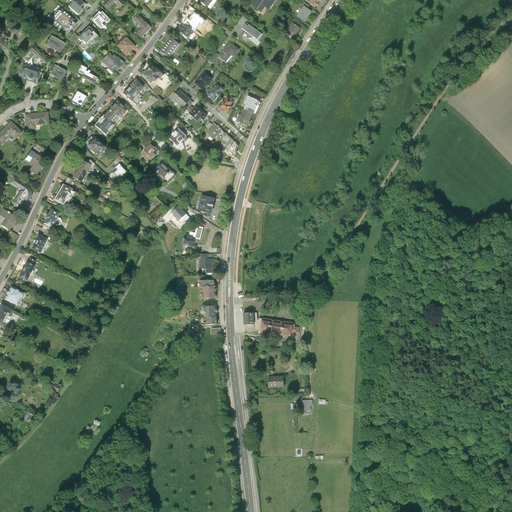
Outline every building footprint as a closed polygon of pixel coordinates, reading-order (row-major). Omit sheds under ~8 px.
[(83,7),(76,0),(71,5),(75,8),(80,13),(85,8),(83,7)] [(270,11),(276,0),(252,0),(249,4),(262,13),(266,8),(270,11)] [(78,18),(65,7),(61,4),(50,16),(54,20),(53,20),(65,32),(67,30),(70,33),(80,22),(77,19),(78,18)] [(306,6),(300,15),(307,20),(314,11),(306,6)] [(101,14),(96,19),(100,24),(106,18),(108,21),(111,18),(105,11),(104,9),(103,10),(100,13),(101,14)] [(141,13),(136,18),(144,26),(138,32),(143,38),(155,26),(150,21),(149,22),(141,13)] [(188,19),(184,24),(194,32),(200,24),(201,25),(204,21),(195,14),(192,18),(193,19),(191,22),(188,19)] [(227,38),(230,40),(232,37),(238,41),(245,32),(241,29),(246,23),(247,21),(242,17),(230,32),(227,29),(224,33),(228,36),(227,38)] [(303,27),(295,22),(288,31),(297,38),(299,35),(298,34),(303,27)] [(246,23),(241,29),(245,32),(258,41),(263,35),(246,23)] [(194,32),(184,24),(179,31),(188,39),(194,32)] [(104,36),(94,26),(81,39),(87,46),(96,38),(99,41),(104,36)] [(54,33),(48,43),(62,51),(68,41),(54,33)] [(139,45),(129,35),(119,44),(129,55),(139,45)] [(172,39),(161,53),(169,58),(179,44),(172,39)] [(230,43),(219,56),(226,62),(232,55),(233,57),(239,50),(230,43)] [(111,52),(104,60),(111,66),(110,67),(117,73),(127,62),(120,56),(119,56),(116,53),(115,55),(111,52)] [(216,53),(210,61),(212,63),(219,55),(216,53)] [(44,67),(26,61),(23,71),(41,78),(44,67)] [(69,70),(57,63),(51,72),(64,79),(69,70)] [(89,68),(81,63),(77,69),(86,74),(85,75),(89,78),(88,79),(97,84),(97,83),(99,80),(98,79),(100,77),(97,75),(96,75),(92,73),(93,71),(91,69),(90,71),(88,70),(89,68)] [(146,71),(142,74),(147,79),(147,80),(152,84),(154,81),(155,83),(159,79),(160,80),(163,76),(161,75),(162,74),(153,66),(147,72),(146,71)] [(200,79),(198,82),(206,89),(216,77),(209,70),(206,74),(205,73),(200,79)] [(165,75),(163,76),(160,80),(159,79),(155,83),(164,90),(172,81),(165,75)] [(136,80),(129,87),(138,94),(144,88),(136,80)] [(220,82),(210,93),(211,94),(211,95),(212,97),(214,97),(217,99),(220,96),(222,96),(224,95),(223,94),(223,92),(222,92),(224,90),(226,90),(227,89),(227,87),(226,85),(224,85),(223,85),(220,82)] [(131,101),(138,94),(129,87),(123,94),(131,101)] [(157,87),(152,91),(157,97),(162,92),(157,87)] [(80,89),(74,100),(84,106),(90,95),(80,89)] [(191,101),(180,91),(176,95),(172,99),(183,109),(184,108),(191,101)] [(237,101),(231,95),(222,105),(230,112),(236,106),(234,104),(237,101)] [(251,106),(249,110),(256,113),(260,104),(261,105),(263,100),(251,95),(248,102),(246,101),(245,103),(251,106)] [(153,98),(151,96),(149,98),(150,99),(146,102),(150,107),(157,100),(155,97),(153,98)] [(184,108),(187,111),(191,107),(193,104),(191,101),(184,108)] [(117,103),(111,110),(121,119),(127,111),(123,107),(117,103)] [(126,104),(123,107),(127,111),(130,113),(132,110),(126,104)] [(200,104),(194,110),(190,114),(198,122),(201,119),(204,121),(208,117),(205,115),(208,112),(200,104)] [(253,119),(256,113),(249,110),(247,108),(244,114),(242,113),(239,120),(252,126),(255,120),(253,119)] [(111,110),(104,118),(114,126),(121,119),(111,110)] [(51,111),(28,113),(30,128),(39,127),(38,124),(52,122),(51,111)] [(176,120),(180,117),(175,111),(171,115),(176,120)] [(106,135),(114,126),(104,118),(96,127),(100,131),(106,135)] [(25,132),(14,120),(0,133),(0,137),(5,142),(14,134),(18,138),(25,132)] [(208,129),(206,131),(209,135),(213,140),(222,130),(219,127),(219,126),(218,125),(217,126),(214,123),(212,125),(209,122),(205,126),(208,129)] [(182,127),(172,137),(180,145),(186,139),(188,141),(191,138),(189,136),(190,135),(182,127)] [(225,134),(222,130),(213,140),(217,143),(217,142),(219,145),(220,144),(225,148),(232,140),(233,140),(227,134),(226,133),(225,134)] [(94,136),(89,141),(91,143),(90,144),(95,148),(94,149),(99,154),(100,154),(101,153),(101,152),(105,149),(105,150),(108,147),(99,136),(98,137),(97,136),(95,137),(94,136)] [(162,140),(158,145),(161,148),(163,150),(168,145),(162,140)] [(235,142),(232,140),(225,148),(228,151),(229,150),(235,156),(237,152),(236,151),(239,145),(236,143),(237,143),(236,142),(235,142)] [(37,145),(34,150),(41,154),(45,147),(40,144),(39,146),(37,145)] [(148,157),(152,160),(160,151),(160,150),(161,148),(158,145),(157,145),(155,147),(152,144),(150,144),(149,146),(148,145),(144,149),(146,150),(142,155),(146,159),(148,157)] [(36,164),(33,169),(39,173),(49,159),(41,154),(34,150),(28,159),(36,164)] [(114,161),(117,165),(119,164),(123,160),(119,156),(114,161)] [(85,160),(80,168),(89,173),(90,171),(94,165),(90,163),(85,160)] [(157,167),(151,173),(156,178),(160,174),(165,178),(171,172),(163,163),(158,168),(157,167)] [(133,176),(124,165),(123,166),(121,165),(119,164),(117,165),(115,167),(117,169),(112,173),(116,178),(116,179),(117,181),(118,180),(119,182),(121,180),(122,182),(124,181),(125,182),(126,181),(127,182),(133,176)] [(84,181),(89,173),(80,168),(75,176),(84,181)] [(33,187),(30,184),(17,175),(13,181),(24,188),(16,201),(21,208),(22,209),(28,208),(34,198),(33,198),(34,195),(34,191),(33,187)] [(71,176),(66,184),(69,186),(71,182),(72,183),(75,178),(71,176)] [(69,186),(66,184),(58,198),(59,199),(63,201),(66,203),(66,202),(74,189),(69,186)] [(79,192),(74,189),(66,202),(68,203),(70,200),(73,202),(77,196),(78,196),(79,192)] [(215,198),(201,196),(198,210),(211,213),(215,198)] [(178,206),(171,213),(180,223),(183,220),(188,216),(178,206)] [(20,217),(6,208),(3,214),(9,218),(5,224),(12,229),(20,217)] [(54,208),(52,213),(50,213),(48,217),(49,218),(47,223),(53,226),(55,227),(63,212),(54,208)] [(188,226),(192,220),(188,216),(183,220),(185,222),(182,224),(184,226),(188,226)] [(203,228),(197,226),(194,238),(195,239),(200,240),(203,228)] [(48,229),(45,236),(50,238),(54,231),(51,230),(48,229)] [(41,234),(34,248),(43,252),(50,238),(45,236),(41,234)] [(185,240),(184,244),(193,247),(195,239),(194,238),(185,235),(184,240),(185,240)] [(213,259),(208,259),(201,259),(199,259),(199,269),(206,269),(206,273),(213,273),(213,259)] [(37,265),(30,261),(20,281),(25,284),(28,280),(29,280),(37,265)] [(200,288),(201,294),(201,299),(202,299),(202,301),(215,300),(215,294),(215,292),(217,292),(216,288),(215,288),(215,281),(199,281),(200,288)] [(26,292),(14,286),(7,299),(20,305),(26,292)] [(215,305),(204,306),(204,315),(206,315),(206,318),(216,318),(215,305)] [(12,311),(2,306),(0,308),(0,325),(1,326),(2,327),(2,326),(4,327),(6,327),(8,323),(7,321),(12,311)] [(253,312),(243,313),(244,320),(244,324),(254,323),(253,312)] [(254,329),(261,330),(263,321),(295,327),(295,323),(259,317),(259,319),(258,319),(257,319),(257,312),(253,312),(254,323),(254,329)] [(295,327),(263,321),(261,330),(261,331),(279,334),(291,336),(292,333),(298,334),(299,331),(299,327),(295,327)] [(283,377),(268,378),(268,388),(283,387),(283,377)] [(312,400),(302,400),(302,411),(311,410),(310,405),(313,405),(312,400)] [(31,412),(28,418),(34,422),(38,415),(31,412)]
